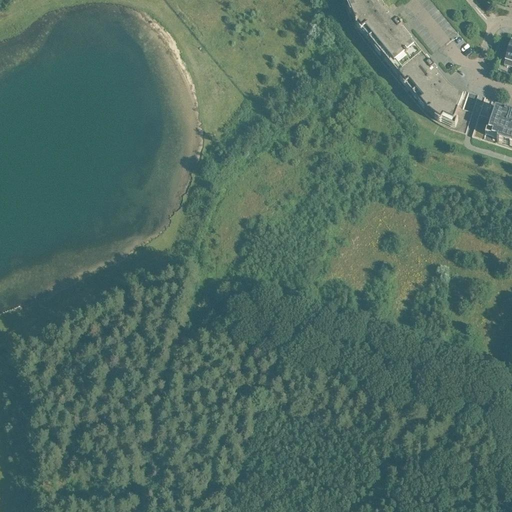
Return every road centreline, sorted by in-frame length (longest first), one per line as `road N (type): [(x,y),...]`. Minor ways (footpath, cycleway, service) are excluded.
road 1 (track): [(30,511),(17,356),(178,259),(193,262)]
road 2 (track): [(193,262),(215,281),(278,294),(287,305),(289,330),(224,511)]
road 3 (track): [(511,397),(289,330)]
